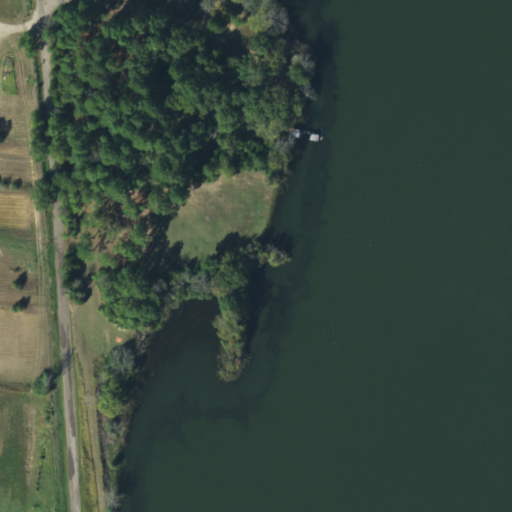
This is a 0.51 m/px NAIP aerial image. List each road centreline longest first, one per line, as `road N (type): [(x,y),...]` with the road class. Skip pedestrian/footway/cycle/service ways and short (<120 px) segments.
road 1 (residential): [(50,511),(27,0)]
road 2 (residential): [(39,258),(241,161)]
